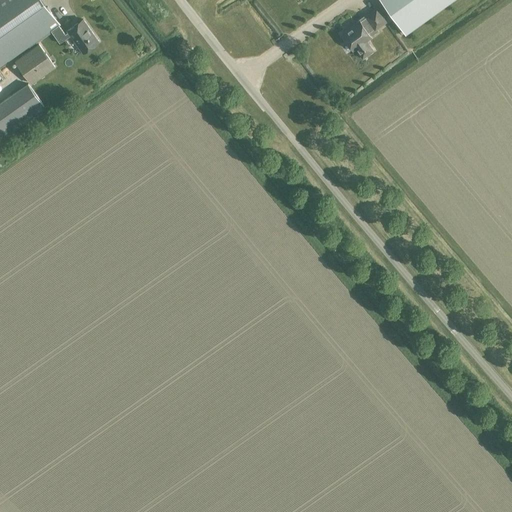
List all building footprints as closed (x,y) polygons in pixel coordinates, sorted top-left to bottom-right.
[(42,0),(0,0),(0,66),(51,31),(60,43),(71,35),(75,41),(76,41),(79,46),(82,51),(87,48),(88,50),(92,48),(91,47),(99,41),(84,21),(76,26),(75,25),(67,31),(68,32),(65,34),(59,25),(60,24),(42,0)] [(382,0),(406,32),(450,0),(382,0)] [(57,2),(52,6),(57,13),(62,9),(57,2)] [(350,40),(363,58),(373,50),(366,41),(371,37),(368,33),(375,28),(375,29),(386,22),(377,9),(366,16),(366,17),(360,21),(342,34),(347,41),(350,40)] [(55,67),(39,44),(38,44),(39,44),(16,60),(32,84),(32,83),(55,67)] [(0,103),(0,140),(46,108),(28,83),(0,103)]
